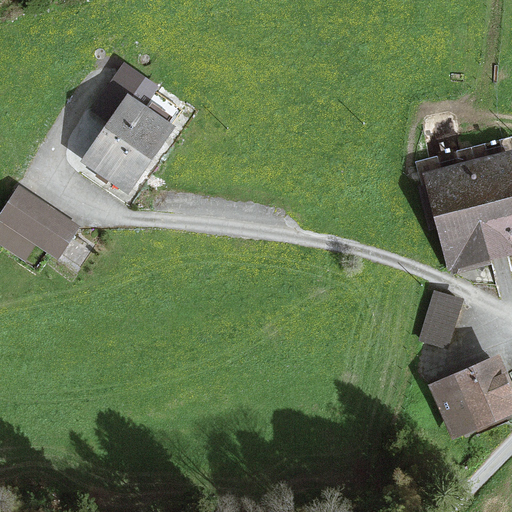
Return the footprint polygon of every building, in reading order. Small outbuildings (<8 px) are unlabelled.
[(120,196),(165,132),(123,102),(77,166),(120,196)] [(447,274),(511,256),(511,156),(421,182),(447,274)] [(51,258),(72,227),(16,190),(0,213),(0,244),(31,265),(40,251),(51,258)] [(458,302),(433,296),(421,341),(446,348),(458,302)] [(511,397),(497,361),(432,387),(452,437),(511,413),(511,397)]
